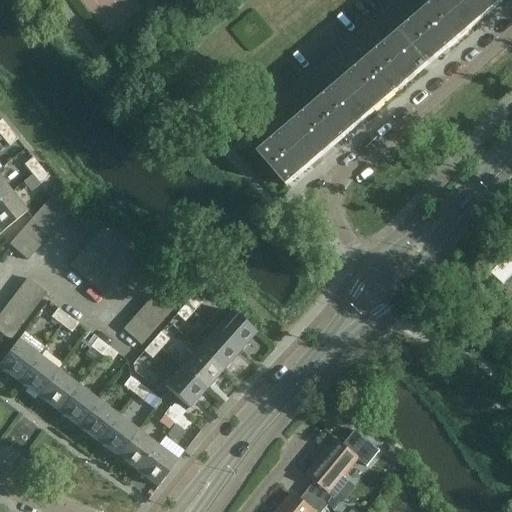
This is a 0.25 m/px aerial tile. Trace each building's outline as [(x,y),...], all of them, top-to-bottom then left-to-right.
[(453,0),(438,0),(420,15),(448,48),(475,25),(453,0)] [(499,0),(453,0),(475,25),(502,2),(499,0)] [(420,15),(393,38),(421,71),(448,48),(420,15)] [(393,38),(367,61),(395,94),(421,71),(393,38)] [(367,61),(340,84),(368,117),(395,94),(367,61)] [(340,84),(313,107),(341,139),(368,117),(340,84)] [(313,107),(286,129),(314,162),(341,139),(313,107)] [(0,119),(0,135),(8,129),(0,119)] [(8,129),(0,135),(8,146),(16,139),(8,129)] [(314,162),(286,129),(258,153),(286,186),(314,162)] [(23,164),(31,174),(39,167),(31,157),(23,164)] [(39,167),(31,174),(39,184),(47,177),(39,167)] [(0,180),(0,199),(9,192),(0,180)] [(55,190),(47,199),(66,215),(74,206),(55,190)] [(9,192),(0,199),(0,232),(25,212),(9,192)] [(47,199),(40,208),(58,224),(66,215),(47,199)] [(40,208),(32,217),(50,233),(58,224),(40,208)] [(32,217),(24,226),(42,242),(50,233),(32,217)] [(108,220),(100,229),(118,245),(126,236),(108,220)] [(24,226),(16,235),(34,251),(42,242),(24,226)] [(100,229),(92,238),(110,254),(118,245),(100,229)] [(34,251),(16,235),(8,244),(26,260),(34,251)] [(126,236),(118,245),(136,261),(144,252),(126,236)] [(92,238),(84,247),(102,263),(110,254),(92,238)] [(118,245),(110,254),(128,270),(136,261),(118,245)] [(84,247),(76,256),(94,272),(102,263),(84,247)] [(503,285),(511,274),(511,249),(491,273),(503,285)] [(110,254),(102,263),(120,279),(128,270),(110,254)] [(94,272),(76,256),(69,265),(86,281),(94,272)] [(102,263),(94,272),(112,288),(120,279),(102,263)] [(94,272),(86,281),(104,296),(112,288),(94,272)] [(170,275),(162,284),(180,300),(188,291),(170,275)] [(26,278),(19,288),(38,302),(45,292),(26,278)] [(162,284),(154,293),(172,309),(180,300),(162,284)] [(19,288),(11,297),(31,312),(38,302),(19,288)] [(154,293),(146,302),(164,318),(172,309),(154,293)] [(193,295),(184,305),(192,312),(201,302),(193,295)] [(11,297),(4,307),(23,321),(31,312),(11,297)] [(146,302),(138,311),(156,327),(164,318),(146,302)] [(192,312),(184,305),(176,314),(184,321),(192,312)] [(4,307),(0,312),(0,318),(16,331),(23,321),(4,307)] [(50,317),(60,324),(67,316),(57,309),(50,317)] [(138,311),(130,320),(148,336),(156,327),(138,311)] [(231,311),(213,331),(238,352),(255,333),(231,311)] [(67,316),(60,324),(71,332),(77,323),(67,316)] [(16,331),(0,318),(0,333),(9,340),(16,331)] [(148,336),(130,320),(122,329),(140,345),(148,336)] [(213,331),(197,349),(221,371),(238,352),(213,331)] [(160,332),(151,342),(160,349),(168,340),(160,332)] [(90,346),(100,354),(107,346),(96,338),(90,346)] [(0,362),(0,368),(18,382),(37,356),(17,341),(0,362)] [(160,349),(151,342),(143,351),(151,359),(160,349)] [(107,346),(100,354),(110,362),(116,353),(107,346)] [(197,349),(180,368),(205,389),(221,371),(197,349)] [(37,356),(18,382),(38,397),(57,371),(37,356)] [(205,389),(180,368),(164,387),(188,408),(205,389)] [(57,371),(38,397),(57,412),(77,386),(57,371)] [(122,385),(133,393),(139,385),(129,377),(122,385)] [(139,385),(133,393),(143,401),(150,392),(139,385)] [(77,386),(57,412),(77,427),(96,401),(77,386)] [(487,411),(496,404),(486,391),(477,398),(487,411)] [(96,401),(77,427),(97,442),(116,416),(96,401)] [(163,416),(173,423),(179,415),(169,408),(163,416)] [(179,415),(173,423),(183,431),(189,423),(179,415)] [(116,416),(97,442),(116,456),(136,431),(116,416)] [(136,431),(116,456),(136,471),(156,446),(136,431)] [(355,431),(342,446),(336,440),(326,453),(326,454),(309,475),(308,475),(315,481),(307,491),(326,507),(334,497),(330,493),(330,492),(348,471),(358,458),(367,466),(379,451),(355,431)] [(156,446),(136,471),(156,487),(167,473),(176,461),(156,446)] [(321,511),(326,507),(307,491),(299,500),(292,494),(292,495),(278,511),(312,511),(313,511),(314,511),(321,511)]
